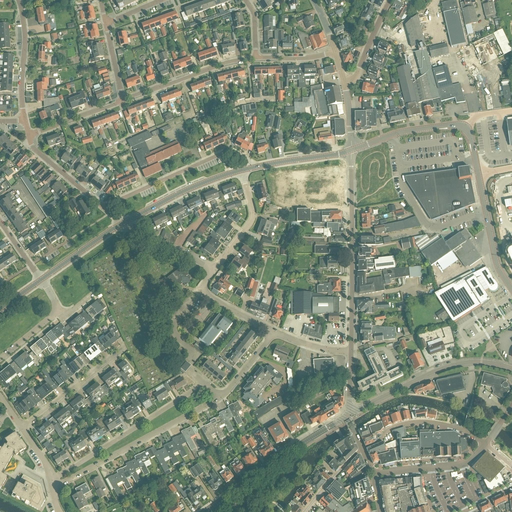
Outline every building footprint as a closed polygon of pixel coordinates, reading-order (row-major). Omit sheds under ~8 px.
[(120,0),(118,0),(118,1),(115,2),(119,10),(124,8),(120,0)] [(210,9),(215,7),(212,0),(211,0),(207,1),(210,9)] [(265,11),(272,6),(268,0),(261,0),(259,1),(265,11)] [(380,8),(384,0),(372,0),(371,3),(380,8)] [(403,20),(405,19),(407,16),(404,15),(408,8),(400,4),(402,1),(400,0),(397,0),(396,1),(393,7),(396,9),(395,11),(399,13),(397,17),(401,20),(402,19),(403,20)] [(466,44),(456,0),(442,4),(443,9),(442,9),(442,13),(444,12),(452,48),(466,44)] [(466,30),(472,28),(471,25),(478,23),(473,4),(475,4),(474,0),(459,0),(466,26),(466,30)] [(496,1),(495,0),(487,0),(488,4),(483,5),(486,17),(486,20),(497,18),(496,15),(493,3),(493,1),(496,1)] [(204,11),(210,9),(207,1),(201,3),(204,11)] [(198,13),(204,11),(201,3),(196,5),(198,13)] [(362,17),(361,20),(366,22),(367,20),(369,21),(374,11),(373,10),(375,7),(367,4),(365,8),(363,12),(364,13),(365,13),(363,18),(362,17)] [(193,15),(198,13),(196,5),(190,7),(193,15)] [(42,9),(36,10),(37,17),(44,16),(43,13),(46,12),(46,11),(45,7),(42,8),(42,9)] [(187,17),(193,15),(190,7),(184,9),(185,12),(181,14),(183,19),(187,17)] [(170,15),(173,22),(178,20),(176,12),(170,15)] [(231,14),(227,16),(228,18),(230,18),(231,21),(231,22),(232,24),(234,24),(234,23),(243,21),(241,15),(239,15),(238,12),(231,14)] [(167,24),(172,22),(173,22),(170,15),(164,17),(167,24)] [(44,16),(37,17),(39,24),(45,23),(45,24),(48,23),(47,20),(44,21),(44,16)] [(425,44),(423,35),(421,28),(418,16),(405,26),(411,48),(418,47),(425,44)] [(161,26),(167,24),(164,17),(159,19),(161,26)] [(273,27),(273,17),(265,17),(265,28),(269,28),(269,31),(273,31),(277,31),(277,27),(273,27)] [(304,20),(303,17),(297,20),(298,23),(303,20),(307,30),(314,26),(310,17),(304,20)] [(161,26),(159,19),(153,21),(156,28),(159,27),(160,29),(162,33),(165,32),(164,28),(162,28),(161,26)] [(150,30),(156,28),(153,21),(147,23),(150,30)] [(234,23),(234,24),(235,27),(232,28),(234,33),(243,30),(245,30),(243,21),(234,23)] [(151,33),(150,30),(147,23),(142,25),(144,32),(147,31),(148,34),(149,34),(150,37),(154,36),(152,32),(151,33)] [(424,34),(433,30),(431,24),(422,28),(424,34)] [(344,34),(341,26),(340,26),(337,27),(333,29),(334,33),(335,33),(336,37),(344,34)] [(283,33),(283,30),(278,30),(278,31),(277,31),(277,41),(278,41),(278,43),(283,43),(283,48),(292,48),(292,38),(286,38),(286,42),(283,42),(283,33)] [(308,36),(296,30),(294,31),(296,35),(298,34),(304,50),(311,47),(311,46),(312,46),(314,50),(317,49),(318,49),(326,46),(327,44),(322,33),(313,36),(312,35),(309,36),(308,36)] [(352,37),(350,30),(345,31),(346,35),(340,37),(341,40),(339,41),(338,42),(340,51),(350,48),(347,37),(348,37),(349,38),(352,37)] [(463,57),(466,65),(470,72),(504,56),(511,51),(511,49),(502,30),(497,33),(494,35),(460,51),(463,57)] [(271,41),(271,32),(265,32),(265,45),(269,44),(269,49),(276,49),(276,41),(271,41)] [(236,40),(237,45),(239,45),(240,51),(241,51),(241,52),(244,52),(244,51),(248,50),(247,43),(243,44),(243,39),(236,40)] [(93,53),(102,51),(100,44),(95,46),(94,43),(87,44),(88,47),(89,47),(90,50),(92,50),(93,53)] [(386,56),(390,47),(381,43),(378,49),(381,50),(380,53),(386,56)] [(233,44),(227,45),(229,53),(232,53),(235,53),(235,52),(233,44)] [(431,59),(449,55),(447,44),(429,48),(431,59)] [(410,66),(397,69),(403,94),(409,118),(409,119),(412,119),(411,117),(421,115),(418,103),(440,98),(440,96),(439,96),(433,74),(426,50),(424,45),(418,47),(419,52),(415,53),(422,78),(414,85),(410,66)] [(39,47),(39,54),(45,54),(49,54),(49,50),(48,50),(48,46),(45,46),(45,47),(39,47)] [(209,51),(211,59),(217,57),(216,53),(219,52),(218,48),(215,49),(209,51)] [(102,51),(93,53),(94,56),(91,56),(92,60),(90,60),(91,63),(98,62),(97,58),(103,57),(102,51)] [(206,60),(211,59),(209,51),(203,53),(206,60)] [(162,62),(168,60),(165,52),(159,55),(162,62)] [(200,62),(206,60),(203,53),(197,55),(200,62)] [(350,53),(342,55),(344,63),(352,61),(352,59),(351,57),(353,56),(354,56),(353,53),(350,54),(350,53)] [(45,57),(45,54),(39,54),(38,61),(40,61),(40,62),(47,63),(47,62),(47,59),(48,57),(45,57)] [(381,68),(385,59),(376,55),(373,62),(376,63),(375,65),(381,68)] [(189,58),(186,59),(183,60),(186,67),(192,65),(189,58)] [(181,69),(186,67),(183,60),(178,62),(181,69)] [(181,69),(178,62),(175,63),(172,64),(175,71),(181,69)] [(162,66),(157,68),(158,72),(160,73),(161,77),(168,74),(167,69),(166,69),(165,64),(162,65),(162,66)] [(302,84),(305,83),(305,80),(310,80),(310,75),(310,65),(306,66),(306,67),(304,67),(304,70),(301,71),(302,84)] [(313,65),(310,65),(310,75),(310,80),(314,80),(314,78),(318,78),(318,75),(316,75),(315,66),(313,66),(313,65)] [(444,79),(454,74),(451,68),(452,68),(450,65),(435,72),(437,77),(442,75),(444,79)] [(302,84),(301,71),(299,71),(298,67),(296,67),(296,66),(293,66),(293,76),(293,80),(298,80),(298,84),(302,84)] [(331,75),(337,74),(335,67),(328,68),(328,69),(325,69),(326,75),(330,75),(331,75)] [(376,80),(380,71),(371,67),(368,73),(371,75),(370,77),(376,80)] [(148,75),(145,76),(147,82),(154,79),(152,74),(150,68),(146,70),(148,75)] [(236,71),(238,77),(245,76),(243,69),(236,71)] [(239,81),(238,77),(236,71),(230,73),(232,79),(234,79),(235,82),(239,81)] [(225,81),(232,79),(230,73),(223,75),(225,81)] [(225,81),(223,75),(217,76),(218,83),(222,82),(223,85),(224,88),(227,87),(226,84),(225,81)] [(132,80),(134,86),(141,84),(138,77),(132,80)] [(203,82),(205,88),(211,85),(209,79),(203,82)] [(511,98),(510,86),(511,79),(502,81),(502,82),(501,83),(501,86),(502,86),(503,87),(505,101),(505,105),(511,104),(511,98)] [(37,92),(43,91),(47,91),(46,83),(48,83),(48,80),(43,80),(43,84),(37,84),(37,92)] [(127,89),(134,86),(132,80),(125,82),(127,89)] [(198,90),(205,88),(203,82),(196,84),(198,90)] [(363,92),(362,94),(367,95),(367,93),(368,93),(373,94),(376,94),(378,88),(375,87),(374,87),(375,84),(365,82),(364,84),(363,92)] [(102,92),(104,98),(110,95),(108,90),(109,90),(107,84),(102,86),(103,87),(100,88),(102,92)] [(192,93),(198,90),(196,84),(190,86),(192,93)] [(397,84),(394,84),(389,85),(391,93),(398,92),(397,84)] [(453,86),(438,90),(440,96),(440,98),(441,102),(456,98),(457,103),(465,102),(460,84),(453,86)] [(321,85),(311,87),(311,92),(314,92),(318,119),(328,117),(328,118),(338,116),(336,105),(342,104),(339,87),(322,90),(321,85)] [(97,100),(104,98),(102,92),(100,88),(92,91),(94,95),(95,95),(97,100)] [(172,93),(175,99),(181,97),(179,90),(172,93)] [(43,91),(37,92),(38,102),(44,102),(44,99),(47,99),(46,91),(43,91)] [(85,97),(83,94),(83,91),(77,93),(79,97),(75,98),(78,107),(84,105),(82,99),(85,97)] [(169,101),(175,99),(172,93),(166,95),(169,101)] [(162,104),(169,101),(166,95),(160,97),(162,104)] [(71,100),(70,99),(69,96),(64,98),(66,104),(69,103),(72,109),(78,107),(75,98),(71,100)] [(153,100),(146,102),(148,109),(155,106),(153,100)] [(395,110),(394,105),(393,101),(389,102),(391,111),(390,111),(391,114),(388,115),(390,124),(398,122),(396,113),(395,110)] [(431,117),(432,116),(433,116),(431,109),(434,108),(433,101),(423,103),(425,109),(424,109),(426,117),(429,117),(431,117)] [(146,102),(140,105),(142,111),(148,109),(146,102)] [(371,108),(370,103),(363,103),(363,109),(366,109),(367,113),(356,113),(356,132),(367,131),(367,130),(371,130),(371,127),(372,127),(377,127),(376,110),(373,110),(373,108),(371,108)] [(140,105),(133,107),(136,113),(142,111),(140,105)] [(42,121),(52,117),(50,113),(51,112),(50,107),(44,110),(45,112),(39,114),(42,121)] [(133,107),(127,109),(127,111),(129,116),(132,115),(133,117),(134,117),(135,120),(138,119),(137,116),(136,116),(136,113),(133,107)] [(396,113),(398,122),(405,120),(403,111),(400,112),(400,110),(398,109),(395,110),(396,113)] [(110,116),(113,122),(119,119),(117,113),(110,116)] [(169,113),(163,116),(165,123),(173,119),(170,113),(169,113)] [(106,124),(113,122),(110,116),(104,118),(106,124)] [(268,116),(266,128),(272,129),(274,117),(268,116)] [(100,127),(106,124),(104,118),(97,120),(100,127)] [(93,129),(100,127),(97,120),(91,123),(93,129)] [(344,123),(342,121),(342,120),(335,120),(335,121),(330,121),(331,132),(335,132),(335,137),(343,137),(343,136),(344,135),(345,135),(345,123),(344,123)] [(82,132),(80,127),(73,129),(75,135),(80,133),(81,136),(84,135),(83,132),(82,132)] [(331,128),(314,131),(315,136),(316,141),(319,141),(332,139),(331,138),(331,133),(331,132),(331,128)] [(150,154),(145,142),(152,139),(148,131),(127,141),(130,148),(132,148),(134,151),(137,149),(138,152),(134,153),(145,178),(161,171),(158,163),(181,152),(177,142),(150,154)] [(294,131),(290,141),(295,143),(300,145),(304,135),(299,133),(294,131)] [(237,139),(234,145),(241,148),(244,142),(246,137),(247,134),(243,132),(242,134),(239,135),(237,139)] [(225,143),(224,140),(227,139),(225,135),(224,133),(221,135),(222,137),(216,140),(219,146),(225,143)] [(55,146),(56,145),(61,144),(62,146),(65,145),(62,137),(59,138),(58,135),(52,137),(55,146)] [(219,146),(216,140),(213,141),(211,137),(210,135),(207,137),(212,149),(219,146)] [(275,141),(273,141),(275,149),(281,148),(280,141),(282,141),(281,136),(274,137),(275,141)] [(49,148),(55,146),(52,137),(46,139),(49,148)] [(206,151),(212,149),(207,137),(204,138),(207,144),(200,146),(202,150),(205,149),(206,151)] [(244,142),(241,148),(247,151),(250,145),(247,144),(250,139),(246,137),(244,142)] [(259,146),(256,147),(258,154),(265,152),(264,150),(268,149),(267,145),(266,141),(265,140),(258,142),(259,146)] [(6,151),(12,145),(8,141),(2,147),(2,148),(5,150),(2,152),(4,154),(5,154),(7,152),(6,151)] [(7,152),(5,154),(7,156),(7,157),(7,160),(8,161),(15,155),(13,153),(17,149),(12,145),(6,151),(7,152)] [(65,150),(61,155),(64,157),(62,160),(61,161),(64,164),(65,163),(66,164),(72,157),(67,153),(67,152),(65,150)] [(16,160),(13,163),(14,164),(17,166),(25,157),(23,155),(22,157),(21,156),(19,158),(18,158),(17,159),(17,160),(16,160)] [(25,157),(17,166),(19,169),(20,169),(23,166),(27,162),(26,161),(28,159),(25,157)] [(72,157),(66,164),(71,168),(73,165),(75,167),(81,159),(79,157),(77,160),(72,157)] [(87,168),(86,168),(83,165),(85,162),(82,159),(76,167),(78,169),(76,172),(81,176),(87,168)] [(36,175),(42,168),(38,164),(36,167),(33,165),(29,168),(35,175),(36,175)] [(0,173),(2,175),(6,172),(9,170),(5,165),(0,169),(0,173)] [(87,168),(81,176),(86,180),(88,177),(90,179),(96,171),(94,169),(92,172),(88,169),(90,167),(88,166),(86,168),(87,168)] [(41,181),(45,178),(43,175),(46,172),(42,168),(36,175),(35,175),(34,176),(37,180),(40,183),(42,181),(41,181)] [(9,178),(14,173),(11,169),(5,173),(9,178)] [(468,169),(461,170),(460,169),(457,169),(457,170),(407,177),(408,184),(428,216),(432,216),(433,220),(474,205),(472,196),(474,196),(471,180),(472,180),(471,177),(470,177),(468,169)] [(119,175),(117,171),(114,173),(115,176),(116,176),(117,179),(123,177),(122,174),(119,175)] [(95,188),(101,180),(96,177),(99,173),(96,172),(90,179),(93,181),(90,184),(95,188)] [(134,176),(128,179),(131,185),(137,183),(136,180),(139,178),(137,175),(136,172),(133,173),(134,176)] [(41,181),(42,181),(45,185),(46,184),(49,187),(53,183),(50,180),(53,178),(49,174),(45,178),(41,181)] [(128,179),(121,182),(124,188),(131,185),(128,179)] [(101,180),(95,188),(100,192),(102,189),(105,192),(109,186),(108,186),(110,183),(108,181),(106,184),(101,180)] [(56,193),(63,187),(58,182),(51,189),(54,192),(52,194),(54,196),(56,194),(56,193)] [(115,184),(112,186),(113,189),(117,188),(118,191),(124,188),(121,182),(115,184)] [(262,183),(256,184),(258,191),(257,191),(260,201),(265,199),(266,203),(270,204),(268,195),(265,195),(262,183)] [(232,193),(237,192),(234,184),(228,186),(232,198),(235,197),(234,195),(233,195),(232,193)] [(229,199),(232,198),(228,186),(222,189),(223,191),(220,192),(222,197),(223,197),(229,195),(229,196),(229,197),(229,199)] [(61,198),(67,192),(63,187),(56,193),(56,194),(59,197),(57,198),(59,200),(61,198)] [(222,197),(220,192),(217,193),(216,191),(210,193),(216,208),(218,207),(216,202),(215,201),(215,200),(219,198),(222,197)] [(10,203),(12,202),(10,199),(12,197),(9,193),(5,197),(6,199),(0,203),(0,204),(3,209),(10,204),(10,203)] [(216,208),(210,193),(204,195),(207,203),(211,201),(212,203),(211,204),(212,205),(214,212),(215,215),(213,219),(212,219),(214,220),(218,214),(217,211),(216,208)] [(198,197),(192,200),(198,211),(200,216),(203,214),(202,213),(201,213),(199,211),(200,210),(200,209),(198,208),(198,207),(202,205),(204,204),(203,200),(200,201),(198,197)] [(78,204),(75,199),(69,203),(73,210),(76,208),(82,218),(90,213),(88,209),(87,210),(82,202),(78,204)] [(189,207),(186,209),(188,213),(191,211),(190,210),(194,209),(195,211),(195,212),(198,211),(192,200),(187,203),(189,207)] [(14,209),(13,208),(11,205),(14,204),(12,202),(10,203),(10,204),(3,209),(6,214),(14,209)] [(175,209),(181,220),(183,219),(182,217),(181,217),(181,215),(184,213),(186,214),(188,213),(186,209),(183,210),(181,206),(175,209)] [(17,214),(17,213),(15,210),(17,209),(16,207),(13,208),(14,209),(6,214),(10,219),(17,214)] [(180,220),(181,220),(175,209),(169,212),(173,219),(177,217),(178,218),(178,220),(178,221),(180,226),(183,225),(180,220)] [(320,224),(340,225),(340,220),(341,220),(341,213),(310,213),(310,210),(309,210),(297,210),(297,223),(310,223),(320,224)] [(372,218),(374,218),(374,217),(372,217),(372,210),(368,210),(369,214),(363,214),(363,218),(372,218)] [(21,219),(21,218),(21,219),(19,216),(21,214),(19,212),(17,213),(17,214),(10,219),(13,224),(21,219)] [(236,224),(240,218),(232,212),(226,220),(226,221),(231,224),(233,222),(236,224)] [(166,227),(165,225),(164,225),(164,224),(167,222),(164,214),(158,217),(162,226),(163,228),(166,227)] [(56,222),(52,215),(49,217),(54,223),(53,224),(57,229),(60,228),(56,221),(56,222)] [(226,221),(226,220),(221,216),(219,219),(224,223),(220,228),(229,235),(233,229),(230,227),(231,224),(226,221)] [(25,224),(24,224),(22,221),(24,219),(23,217),(21,218),(21,219),(13,224),(17,229),(25,224)] [(163,228),(162,226),(158,217),(152,220),(156,228),(160,226),(160,227),(160,228),(161,229),(163,228)] [(421,227),(416,217),(404,222),(400,222),(387,225),(375,228),(376,234),(385,232),(386,234),(421,227)] [(261,221),(259,227),(269,230),(271,224),(276,226),(277,226),(278,223),(269,220),(268,223),(261,221)] [(25,224),(17,229),(20,235),(28,229),(26,226),(28,224),(26,222),(24,224),(25,224)] [(340,225),(320,224),(320,227),(327,228),(327,230),(326,230),(326,233),(335,233),(335,236),(337,237),(339,237),(339,233),(344,233),(344,230),(343,230),(343,225),(340,225)] [(38,230),(43,238),(46,237),(42,231),(40,226),(37,228),(38,231),(38,230)] [(55,232),(53,230),(51,226),(48,227),(51,231),(57,241),(63,237),(58,230),(55,232)] [(267,237),(269,230),(259,227),(257,233),(263,236),(262,239),(271,242),(272,238),(267,237)] [(224,240),(229,235),(220,228),(216,234),(212,231),(210,233),(211,234),(220,240),(221,238),(224,240)] [(326,233),(326,230),(324,230),(324,236),(326,236),(326,237),(329,237),(328,243),(331,243),(331,242),(335,242),(345,243),(345,238),(344,238),(344,233),(339,233),(339,237),(337,237),(335,236),(335,233),(326,233)] [(442,239),(422,253),(431,267),(437,263),(439,266),(454,256),(452,252),(454,251),(459,259),(461,261),(453,267),(450,268),(453,272),(448,275),(450,277),(465,267),(465,268),(469,266),(470,267),(482,259),(469,241),(469,240),(471,238),(465,230),(452,239),(446,244),(442,239)] [(51,244),(57,241),(51,231),(48,233),(50,236),(47,238),(51,244)] [(218,243),(220,240),(211,234),(209,237),(212,239),(208,245),(217,251),(221,245),(218,243)] [(359,240),(359,244),(360,244),(360,246),(376,246),(378,246),(383,244),(382,242),(378,243),(376,243),(376,237),(360,236),(360,240),(359,240)] [(403,250),(407,249),(411,248),(409,239),(401,240),(403,250)] [(41,241),(36,245),(40,252),(46,248),(41,241)] [(326,247),(326,243),(315,243),(315,246),(315,253),(315,254),(340,254),(340,247),(326,247)] [(36,245),(30,249),(35,255),(40,252),(36,245)] [(212,257),(217,251),(208,245),(204,250),(202,248),(200,251),(202,253),(208,256),(209,254),(212,257)] [(243,260),(248,263),(252,258),(250,256),(252,253),(245,247),(243,250),(243,249),(240,253),(245,257),(243,260)] [(363,261),(366,261),(366,259),(370,259),(370,257),(371,257),(371,254),(374,254),(374,250),(373,250),(371,250),(360,250),(360,254),(360,257),(358,257),(358,262),(363,261)] [(6,258),(11,265),(16,261),(12,254),(6,258)] [(11,265),(6,258),(3,260),(1,257),(0,258),(0,260),(5,268),(11,265)] [(323,266),(323,268),(337,268),(337,267),(337,266),(337,264),(336,264),(336,262),(337,262),(337,259),(336,259),(336,258),(334,258),(331,258),(331,257),(328,257),(328,258),(323,258),(323,266)] [(363,261),(358,262),(358,273),(367,272),(369,272),(370,269),(373,269),(374,268),(374,267),(376,267),(376,270),(395,268),(394,257),(378,259),(378,258),(375,258),(375,261),(371,261),(366,261),(363,261)] [(248,263),(243,260),(241,262),(236,258),(233,262),(234,263),(232,265),(234,267),(232,269),(238,274),(242,268),(244,269),(248,263)] [(358,286),(358,294),(360,296),(376,293),(385,291),(384,285),(386,285),(391,284),(390,280),(395,279),(406,277),(406,279),(409,278),(409,277),(410,277),(410,278),(416,278),(422,277),(420,266),(415,267),(409,267),(401,268),(383,270),(384,275),(384,278),(383,278),(382,277),(367,280),(366,274),(358,275),(358,286)] [(190,282),(190,278),(188,274),(188,273),(186,271),(185,271),(182,267),(166,279),(165,277),(158,283),(157,285),(158,286),(160,287),(164,284),(163,287),(166,290),(168,290),(167,291),(169,294),(172,292),(183,283),(185,286),(190,282)] [(497,290),(498,289),(498,288),(498,287),(498,286),(498,285),(497,284),(487,267),(435,294),(454,323),(481,305),(490,300),(485,292),(489,290),(490,290),(490,291),(491,292),(492,292),(493,292),(494,292),(495,292),(496,291),(497,291),(497,290)] [(215,283),(211,287),(214,289),(219,292),(230,277),(225,274),(224,277),(223,276),(218,284),(215,283)] [(279,286),(281,282),(275,279),(273,284),(273,283),(270,291),(276,293),(279,286)] [(340,292),(340,280),(330,280),(330,284),(328,284),(323,284),(319,284),(319,286),(317,286),(317,287),(317,292),(317,294),(328,294),(328,295),(333,295),(332,292),(340,292)] [(228,291),(232,285),(227,282),(226,282),(219,292),(222,294),(226,289),(228,291)] [(254,298),(257,288),(259,283),(254,282),(251,293),(250,297),(254,298)] [(240,298),(244,293),(238,289),(234,294),(240,298)] [(328,315),(338,315),(338,298),(324,298),(324,295),(312,293),(295,293),(295,291),(290,291),(289,295),(289,302),(291,302),(291,314),(294,314),(294,315),(312,315),(327,315),(328,315)] [(274,299),(271,310),(273,311),(274,312),(272,317),(271,318),(275,320),(276,319),(279,320),(281,315),(282,313),(280,312),(281,310),(276,307),(279,300),(274,299)] [(99,300),(91,307),(97,315),(106,308),(102,303),(99,300)] [(258,313),(266,316),(269,307),(265,305),(266,302),(262,301),(261,304),(260,306),(258,313)] [(373,304),(373,301),(359,301),(359,307),(360,307),(360,312),(365,312),(365,314),(374,314),(373,307),(374,307),(374,309),(385,308),(385,312),(388,312),(387,308),(386,308),(386,303),(383,303),(374,304),(373,304)] [(260,306),(252,303),(250,310),(258,313),(260,306)] [(91,307),(83,314),(89,321),(91,323),(93,321),(92,319),(97,315),(91,307)] [(439,320),(447,315),(443,309),(436,314),(439,320)] [(81,328),(89,321),(83,314),(74,320),(81,328)] [(226,333),(226,332),(232,325),(224,318),(223,319),(218,315),(199,340),(207,347),(221,329),(226,333)] [(73,335),(81,328),(74,320),(66,327),(65,328),(68,332),(69,331),(73,335)] [(395,339),(395,328),(375,328),(375,323),(362,323),(362,330),(359,330),(359,334),(360,334),(360,342),(370,342),(395,339)] [(57,327),(51,332),(58,339),(63,335),(64,337),(66,340),(69,337),(66,333),(68,332),(65,328),(63,326),(61,327),(59,325),(57,327)] [(112,345),(120,339),(115,333),(118,331),(114,326),(109,330),(111,333),(105,337),(112,345)] [(321,341),(323,335),(316,333),(317,331),(305,327),(302,335),(321,341)] [(53,343),(58,339),(51,332),(46,336),(48,339),(46,341),(54,351),(56,349),(57,349),(57,347),(53,343)] [(247,336),(254,342),(257,337),(251,332),(247,336)] [(246,338),(243,341),(250,346),(254,342),(247,336),(246,338)] [(112,345),(105,337),(100,341),(96,337),(93,339),(103,352),(112,345)] [(96,358),(103,352),(93,339),(91,341),(94,346),(89,350),(96,358)] [(54,351),(46,341),(44,343),(41,340),(36,344),(42,352),(47,348),(48,349),(48,350),(51,354),(54,351)] [(246,351),(250,346),(243,341),(240,346),(246,351)] [(402,350),(407,348),(404,341),(399,343),(402,350)] [(202,354),(203,354),(206,349),(197,342),(193,347),(202,354)] [(431,356),(438,353),(438,352),(445,350),(442,343),(428,348),(431,356)] [(37,357),(42,352),(36,344),(30,349),(33,352),(30,354),(38,363),(38,362),(38,361),(39,360),(38,358),(37,357)] [(242,356),(246,351),(240,346),(236,351),(242,356)] [(286,360),(289,352),(276,347),(273,354),(278,355),(279,358),(280,356),(283,357),(281,361),(287,363),(288,360),(286,360)] [(88,364),(96,358),(89,350),(81,356),(88,364)] [(239,361),(242,356),(236,351),(234,353),(231,351),(229,354),(231,355),(239,361)] [(363,389),(381,380),(383,384),(403,374),(399,366),(387,372),(376,352),(367,357),(376,375),(360,383),(361,386),(363,389)] [(423,366),(417,352),(408,356),(410,360),(407,361),(409,365),(412,364),(412,365),(411,365),(413,370),(420,367),(421,368),(423,367),(423,366)] [(38,363),(30,354),(28,356),(25,353),(20,358),(26,365),(32,361),(35,365),(36,364),(38,366),(39,365),(38,363)] [(231,355),(229,354),(228,355),(231,357),(228,360),(226,362),(229,364),(231,362),(235,365),(239,361),(231,355)] [(80,371),(88,364),(81,356),(73,362),(80,371)] [(21,370),(26,365),(20,358),(15,362),(17,365),(15,367),(22,376),(25,374),(21,370)] [(333,363),(333,359),(327,360),(327,359),(313,360),(314,374),(334,372),(334,369),(336,369),(335,364),(333,363)] [(207,372),(212,365),(207,361),(202,368),(207,372)] [(72,377),(80,371),(73,362),(65,369),(72,377)] [(127,377),(130,375),(128,372),(130,370),(124,362),(118,366),(123,371),(120,374),(125,381),(128,378),(127,377)] [(65,369),(63,365),(60,367),(63,371),(57,375),(64,383),(72,377),(65,369)] [(211,375),(217,369),(212,365),(207,372),(211,375)] [(22,376),(15,367),(12,369),(10,366),(4,371),(11,378),(16,374),(18,376),(19,378),(22,376)] [(282,377),(268,366),(264,372),(261,369),(252,381),(251,380),(248,383),(249,384),(244,390),(247,392),(243,397),(256,408),(263,401),(259,398),(258,400),(256,398),(272,379),(273,381),(272,382),(275,385),(282,377)] [(216,379),(221,373),(217,369),(211,375),(216,379)] [(11,378),(4,371),(0,374),(0,376),(1,378),(0,379),(0,381),(4,387),(6,389),(10,386),(8,383),(12,380),(11,378)] [(125,381),(120,374),(117,376),(113,371),(107,375),(114,383),(116,386),(121,382),(122,383),(125,381)] [(221,383),(226,376),(221,373),(216,379),(221,383)] [(64,383),(57,375),(56,374),(51,378),(48,374),(45,376),(47,378),(46,378),(56,390),(64,383)] [(114,383),(107,375),(107,374),(103,377),(104,377),(102,379),(106,385),(104,387),(109,394),(112,391),(110,389),(112,388),(112,387),(111,386),(114,383)] [(502,401),(511,390),(508,388),(509,387),(509,386),(509,385),(508,384),(507,383),(507,380),(484,374),(481,385),(492,388),(494,393),(493,394),(502,401)] [(465,391),(462,376),(439,381),(437,382),(436,383),(436,384),(441,397),(465,391)] [(48,396),(56,390),(46,378),(44,380),(47,384),(41,388),(48,396)] [(168,385),(171,390),(172,390),(175,389),(176,391),(186,385),(181,378),(172,384),(171,382),(168,385)] [(436,398),(442,399),(435,382),(432,383),(431,382),(422,386),(422,387),(425,393),(425,392),(434,389),(434,388),(435,388),(436,392),(434,392),(436,398)] [(171,390),(168,385),(167,383),(163,385),(155,390),(157,393),(154,395),(159,402),(168,396),(167,394),(172,391),(171,390)] [(109,394),(104,387),(101,389),(97,384),(91,388),(98,396),(103,392),(106,396),(109,394)] [(135,385),(128,390),(130,393),(131,394),(138,389),(135,385)] [(425,392),(425,393),(422,387),(416,389),(414,391),(415,395),(418,395),(423,393),(424,396),(427,396),(425,392)] [(48,396),(41,388),(36,392),(33,388),(30,390),(40,402),(48,396)] [(92,400),(98,396),(91,388),(86,392),(90,397),(88,399),(93,406),(96,404),(92,400)] [(32,409),(40,402),(30,390),(27,393),(30,397),(25,401),(32,409)] [(257,419),(289,400),(285,394),(253,413),(257,419)] [(93,406),(88,399),(85,402),(81,396),(75,401),(82,409),(84,407),(86,409),(88,407),(90,409),(93,406)] [(137,396),(134,397),(134,398),(139,405),(142,403),(146,409),(151,405),(148,400),(149,399),(147,396),(146,397),(140,401),(137,396)] [(308,412),(301,416),(304,421),(307,420),(309,423),(310,425),(312,424),(317,421),(319,424),(326,420),(330,418),(337,414),(338,413),(336,410),(338,409),(342,407),(343,399),(342,399),(342,396),(339,396),(339,398),(338,398),(338,399),(334,398),(333,397),(329,400),(332,404),(331,405),(325,408),(326,410),(319,414),(318,412),(320,411),(318,407),(316,408),(312,410),(315,414),(316,415),(314,417),(312,417),(312,418),(308,412)] [(139,413),(135,408),(138,406),(133,399),(130,401),(131,401),(125,405),(128,409),(127,409),(133,417),(139,413)] [(24,415),(32,409),(25,401),(20,405),(18,402),(14,405),(16,408),(17,407),(18,408),(16,409),(21,415),(22,414),(24,415)] [(76,413),(82,409),(75,401),(70,405),(74,410),(71,412),(77,419),(79,417),(76,413)] [(242,424),(236,413),(242,410),(238,402),(227,408),(228,409),(233,417),(237,426),(242,424)] [(133,417),(127,409),(122,413),(119,408),(117,406),(115,408),(116,410),(120,417),(123,415),(127,421),(133,417)] [(433,412),(433,409),(432,409),(428,408),(427,410),(425,418),(434,419),(436,412),(433,412)] [(64,409),(59,413),(66,422),(71,417),(74,421),(77,419),(71,412),(69,415),(64,409)] [(233,417),(228,409),(218,415),(219,416),(220,416),(224,424),(228,433),(233,431),(227,420),(233,417)] [(415,412),(411,413),(412,418),(415,418),(415,419),(425,417),(426,411),(419,412),(419,409),(414,410),(415,412)] [(118,419),(120,417),(116,410),(113,412),(116,416),(110,420),(116,428),(121,424),(118,419)] [(402,421),(410,420),(408,411),(400,413),(402,421)] [(290,433),(302,426),(296,416),(297,416),(295,412),(282,420),(290,433)] [(60,426),(66,422),(59,413),(54,418),(58,423),(55,425),(61,432),(63,430),(60,426)] [(387,417),(381,419),(384,428),(392,424),(389,414),(387,415),(387,417)] [(393,424),(401,421),(398,414),(390,416),(393,424)] [(224,424),(220,416),(219,416),(210,422),(211,423),(215,431),(220,440),(224,438),(218,427),(224,424)] [(116,428),(110,420),(105,423),(102,419),(99,421),(103,428),(106,426),(110,432),(116,428)] [(100,430),(103,428),(99,421),(96,422),(99,427),(93,431),(98,439),(104,435),(100,430)] [(48,422),(43,426),(50,434),(55,430),(58,434),(61,432),(55,425),(53,427),(48,422)] [(380,422),(368,427),(358,431),(361,439),(371,435),(375,434),(375,435),(380,433),(383,429),(380,422)] [(215,431),(211,423),(201,429),(211,447),(215,445),(209,434),(215,431)] [(287,437),(279,423),(268,430),(266,427),(263,429),(267,435),(269,434),(276,444),(287,437)] [(44,439),(50,434),(43,426),(38,431),(41,435),(37,439),(40,443),(42,442),(45,445),(47,442),(44,439)] [(195,449),(190,438),(195,435),(191,427),(181,433),(182,434),(186,442),(191,451),(196,460),(199,459),(195,452),(198,451),(196,449),(195,449)] [(260,431),(254,436),(260,445),(259,446),(260,448),(264,446),(269,453),(272,450),(264,438),(265,437),(267,436),(262,428),(259,429),(260,431)] [(401,431),(400,429),(394,431),(392,432),(394,436),(395,436),(395,439),(396,441),(398,446),(399,446),(400,462),(410,461),(420,460),(420,459),(418,439),(405,440),(405,430),(401,431)] [(98,439),(93,431),(87,434),(84,430),(81,432),(86,439),(89,437),(93,443),(98,439)] [(428,430),(419,430),(420,459),(460,457),(460,454),(468,450),(467,437),(459,437),(459,434),(453,432),(435,433),(435,430),(428,430)] [(83,441),(86,439),(81,432),(78,434),(81,438),(76,442),(81,450),(86,446),(83,441)] [(16,456),(26,449),(15,433),(5,441),(1,449),(0,448),(0,489),(39,511),(47,497),(43,479),(20,467),(9,461),(14,453),(16,456)] [(186,442),(182,434),(172,440),(173,441),(177,449),(182,459),(187,456),(181,445),(186,442)] [(377,440),(375,435),(375,434),(371,435),(361,439),(365,447),(373,443),(377,440)] [(357,451),(351,436),(348,435),(344,438),(344,437),(343,438),(341,439),(341,440),(337,442),(333,444),(332,445),(333,446),(333,448),(334,449),(335,449),(336,450),(337,450),(342,457),(346,462),(357,451)] [(244,447),(249,444),(244,437),(239,440),(244,447)] [(252,449),(256,446),(251,438),(247,441),(252,449)] [(81,450),(76,442),(70,446),(67,441),(64,442),(69,450),(72,448),(75,454),(81,450)] [(177,449),(173,441),(163,447),(164,448),(168,456),(173,465),(178,463),(172,452),(177,449)] [(383,442),(366,450),(369,456),(375,453),(376,457),(377,456),(387,453),(387,451),(398,446),(396,441),(384,446),(383,442)] [(267,454),(269,453),(264,446),(258,450),(260,454),(259,455),(261,459),(263,457),(263,458),(268,455),(267,454)] [(164,448),(157,452),(154,447),(150,449),(154,457),(155,456),(164,473),(164,472),(166,475),(171,473),(169,470),(163,459),(168,456),(164,448)] [(389,458),(380,461),(381,466),(397,462),(399,462),(398,448),(393,449),(393,450),(388,451),(388,453),(389,458)] [(250,466),(254,463),(256,461),(250,451),(249,449),(245,452),(246,454),(248,456),(242,460),(247,467),(250,466)] [(56,451),(63,461),(68,458),(64,451),(61,453),(59,450),(56,451)] [(57,465),(63,461),(56,451),(54,453),(56,456),(53,458),(57,465)] [(149,474),(143,463),(149,460),(144,452),(134,457),(135,459),(139,467),(144,477),(149,474)] [(489,492),(509,482),(508,480),(504,482),(500,473),(504,468),(486,452),(473,467),(487,479),(483,481),(489,492)] [(380,461),(389,458),(388,453),(378,456),(377,456),(376,457),(375,453),(369,456),(373,464),(380,461)] [(212,467),(215,465),(208,456),(206,458),(212,467)] [(364,467),(362,462),(359,456),(357,456),(349,464),(354,469),(355,470),(349,476),(350,477),(350,476),(351,477),(353,475),(357,472),(358,473),(363,469),(364,467)] [(345,463),(346,462),(342,457),(341,458),(337,462),(332,458),(327,463),(336,472),(341,467),(345,463)] [(134,470),(139,467),(135,459),(125,465),(126,466),(131,474),(136,483),(140,481),(134,470)] [(238,475),(240,474),(240,472),(239,470),(243,468),(236,459),(234,461),(234,463),(230,465),(236,475),(238,475)] [(193,468),(199,476),(204,472),(199,464),(193,468)] [(355,470),(354,469),(349,464),(343,471),(349,476),(355,470)] [(131,474),(126,466),(116,472),(117,473),(122,481),(127,490),(131,488),(125,477),(131,474)] [(226,469),(224,466),(221,467),(223,471),(219,473),(226,483),(230,481),(229,480),(233,477),(227,468),(226,469)] [(195,478),(199,476),(193,468),(190,470),(195,478)] [(366,477),(366,475),(363,469),(358,473),(357,472),(353,475),(351,477),(350,476),(350,477),(351,479),(350,479),(352,485),(366,477)] [(320,474),(320,473),(318,471),(314,476),(311,480),(311,479),(308,483),(317,491),(326,482),(321,478),(323,476),(320,474)] [(320,474),(323,476),(328,480),(330,478),(323,471),(320,473),(320,474)] [(215,491),(217,489),(217,488),(222,484),(213,472),(210,475),(212,478),(207,482),(213,490),(215,491)] [(116,484),(122,481),(117,473),(108,479),(118,497),(122,495),(116,484)] [(99,499),(105,496),(103,491),(105,489),(104,487),(98,477),(92,480),(97,490),(95,491),(99,499)] [(349,502),(353,510),(365,503),(365,500),(371,497),(370,492),(366,477),(352,485),(344,489),(349,486),(346,483),(343,484),(338,479),(336,482),(335,481),(325,491),(328,494),(334,499),(343,506),(346,504),(349,502)] [(420,506),(427,504),(422,489),(421,477),(411,478),(412,484),(414,484),(414,490),(420,506)] [(390,486),(409,484),(408,478),(389,480),(380,481),(379,483),(380,487),(390,486)] [(80,510),(88,505),(83,496),(90,492),(86,484),(75,489),(78,494),(72,497),(80,510)] [(173,494),(174,493),(177,491),(175,488),(172,484),(168,487),(173,494)] [(305,486),(304,486),(303,485),(301,488),(303,489),(299,494),(302,496),(303,497),(302,498),(308,502),(312,497),(307,493),(309,490),(305,486)] [(394,511),(390,486),(380,487),(382,497),(384,511),(394,511)] [(195,496),(197,499),(200,497),(201,498),(203,501),(206,498),(205,496),(199,488),(196,490),(198,494),(195,496)] [(198,494),(196,490),(193,493),(190,489),(186,492),(188,496),(195,506),(198,504),(197,502),(196,500),(197,499),(195,496),(198,494)] [(510,500),(511,499),(511,492),(509,493),(504,495),(503,494),(497,497),(501,504),(507,501),(510,500)] [(327,493),(319,503),(325,509),(326,509),(334,499),(328,494),(327,493)] [(308,502),(302,498),(301,498),(301,497),(299,495),(297,498),(299,500),(300,499),(301,500),(299,502),(294,499),(292,502),(295,504),(297,506),(299,503),(304,507),(308,502)] [(180,503),(176,496),(172,499),(175,504),(167,510),(168,511),(179,511),(181,511),(180,511),(184,508),(181,502),(180,503)] [(495,507),(501,504),(497,497),(491,500),(495,507)] [(336,511),(343,506),(334,499),(326,509),(325,509),(324,510),(327,511),(336,511)] [(487,511),(488,511),(489,511),(491,511),(494,511),(493,508),(491,509),(488,501),(482,504),(484,508),(485,508),(487,511)] [(154,511),(158,511),(160,511),(154,502),(150,505),(154,511)] [(356,509),(353,510),(349,502),(346,504),(336,511),(368,511),(366,504),(357,510),(356,509)]
